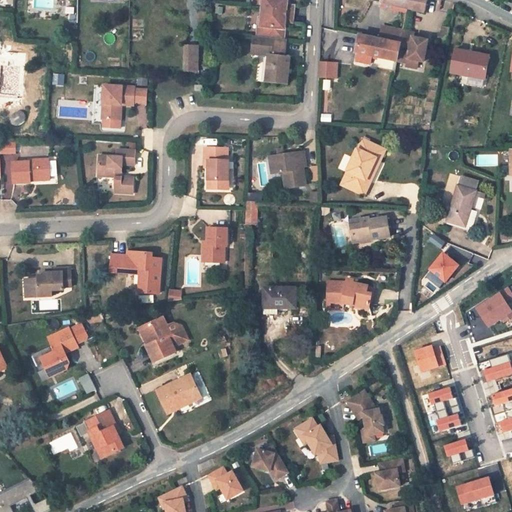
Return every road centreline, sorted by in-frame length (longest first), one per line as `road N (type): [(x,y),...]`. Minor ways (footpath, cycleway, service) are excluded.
road 1 (residential): [(0,230),(150,222),(168,207),(170,141),(179,127),(197,117),(296,121),(309,114),(316,0)]
road 2 (residential): [(167,466),(246,428),(328,374)]
road 3 (residential): [(441,306),(487,449),(511,445)]
road 4 (residential): [(328,374),(350,488),(363,511)]
road 5 (residential): [(328,374),(441,306)]
road 6 (unknown): [(412,207),(400,330)]
